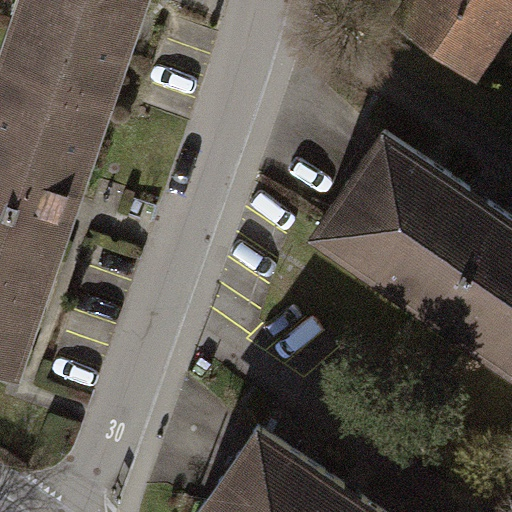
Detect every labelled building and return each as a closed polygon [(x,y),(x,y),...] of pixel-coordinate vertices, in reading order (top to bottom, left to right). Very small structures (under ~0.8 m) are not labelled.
[(9,0),(0,27),(0,109),(91,141),(139,0),(9,0)] [(511,0),(436,0),(500,39),(511,19),(511,0)] [(91,141),(0,109),(0,352),(15,358),(91,141)] [(511,187),(404,114),(327,226),(496,342),(511,318),(511,187)] [(511,318),(496,342),(511,352),(511,318)] [(198,511),(425,511),(271,407),(198,511)]
